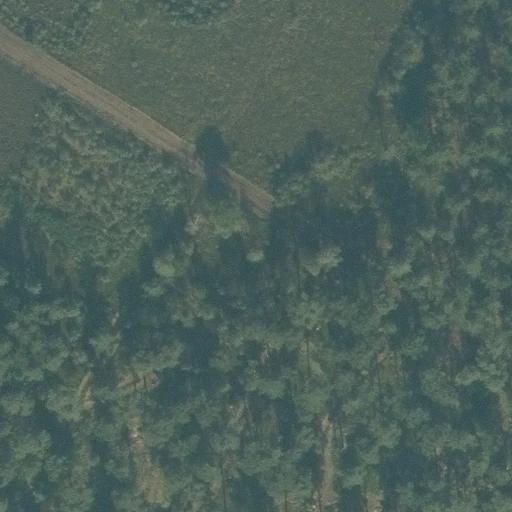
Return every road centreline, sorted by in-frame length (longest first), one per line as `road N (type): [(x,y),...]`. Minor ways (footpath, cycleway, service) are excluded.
road 1 (track): [(0,43),(511,368)]
road 2 (track): [(205,173),(10,511)]
